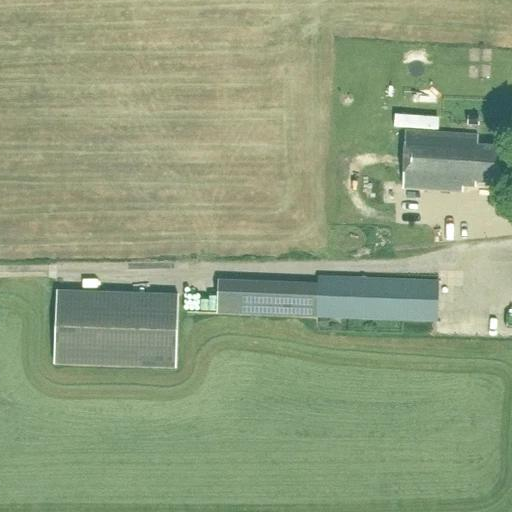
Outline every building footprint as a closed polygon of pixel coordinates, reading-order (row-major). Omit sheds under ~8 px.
[(478,128),(478,118),(467,117),(467,127),(478,128)] [(475,184),(500,185),(502,149),(476,147),(477,137),(405,133),(402,190),(462,193),(462,188),(474,189),(475,184)] [(372,250),(391,250),(391,222),(372,222),(372,250)] [(318,279),(318,286),(218,282),(217,315),(436,323),(437,283),(318,279)] [(53,365),(175,369),(178,297),(56,293),(53,365)]
